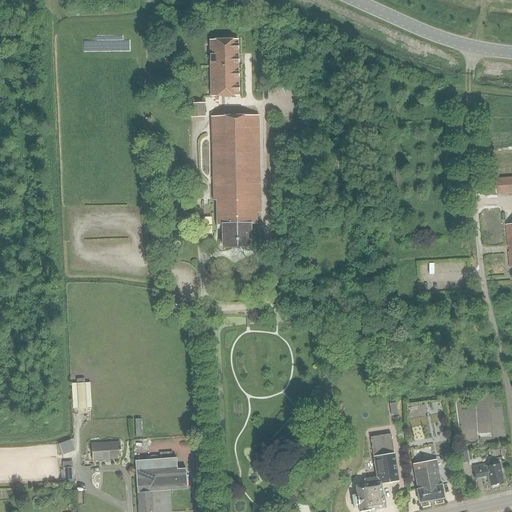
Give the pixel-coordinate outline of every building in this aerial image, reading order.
[(238,39),(211,39),(211,55),(211,69),(211,80),(212,88),(212,96),(240,95),(239,86),(239,70),(239,49),(238,39)] [(205,116),(205,102),(190,103),(191,117),(205,116)] [(212,116),(213,128),(214,201),(218,201),(218,225),(224,225),(224,246),(251,245),(250,224),(258,224),(258,212),(262,212),(260,115),(212,116)] [(497,194),(511,193),(511,177),(496,179),(497,194)] [(91,407),(89,383),(85,383),(84,379),(76,379),(77,384),(72,384),(73,408),(91,407)] [(371,439),(374,457),(377,478),(364,479),(365,486),(356,487),(357,495),(352,496),(354,508),(359,507),(359,511),(369,511),(371,511),(371,510),(385,508),(384,496),(383,496),(381,484),(398,481),(391,436),(371,439)] [(63,454),(76,449),(72,438),(59,443),(63,454)] [(118,455),(121,455),(120,442),(92,444),(93,461),(118,459),(118,455)] [(469,463),(466,450),(458,451),(461,465),(469,463)] [(135,462),(138,511),(171,511),(170,491),(188,490),(187,469),(178,470),(177,459),(174,459),(174,452),(161,453),(162,460),(135,462)] [(420,503),(445,499),(442,485),(441,485),(436,460),(414,464),(418,490),(417,490),(420,503)] [(491,487),(504,484),(500,464),(487,466),(487,464),(473,467),(475,478),(489,476),(491,487)] [(73,482),(72,468),(62,468),(63,473),(60,474),(60,479),(63,478),(63,482),(73,482)]
